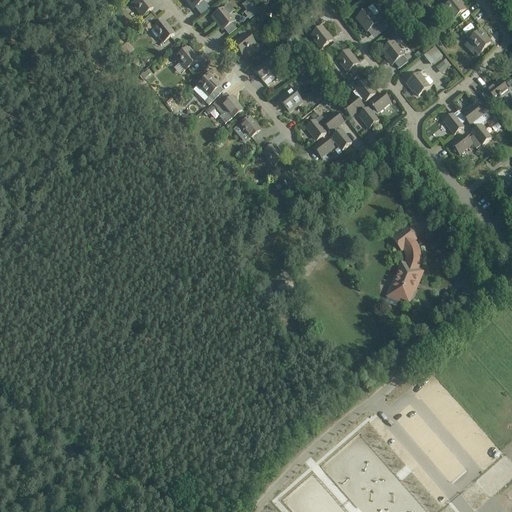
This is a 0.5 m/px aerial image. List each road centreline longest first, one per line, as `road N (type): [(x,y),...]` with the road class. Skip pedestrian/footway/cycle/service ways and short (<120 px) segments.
road 1 (unclassified): [(246,511),(511,278)]
road 2 (residential): [(165,0),(224,56),(316,176),(340,175),(382,144),(412,139)]
road 3 (unclassified): [(162,511),(0,411)]
road 4 (residential): [(478,0),(504,32),(504,45),(418,120)]
road 5 (residential): [(418,120),(321,0)]
